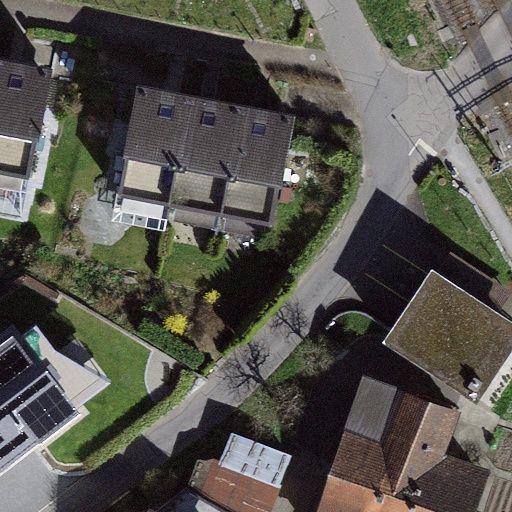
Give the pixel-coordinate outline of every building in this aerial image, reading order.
[(0,63),(0,167),(31,173),(52,59),(3,50),(0,63)] [(127,194),(177,203),(198,89),(149,80),(127,194)] [(177,203),(227,212),(248,98),(198,89),(177,203)] [(227,212),(277,222),(298,107),(248,98),(227,212)] [(511,361),(511,306),(436,261),(390,336),(491,397),(511,361)] [(0,463),(84,402),(29,328),(0,349),(0,463)] [(464,396),(410,379),(394,429),(351,415),(335,464),(484,511),(503,454),(451,437),(464,396)] [(483,511),(484,511),(335,464),(319,511),(483,511)] [(230,511),(195,495),(189,508),(159,494),(150,511),(230,511)]
